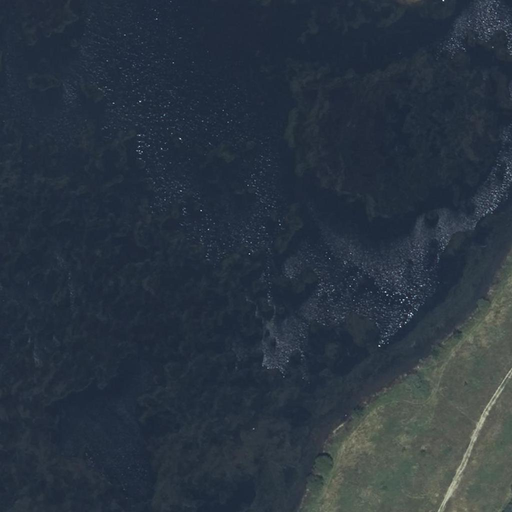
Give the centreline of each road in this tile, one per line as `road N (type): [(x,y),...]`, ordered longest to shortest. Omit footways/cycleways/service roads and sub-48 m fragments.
road 1 (track): [(441,511),(511,368)]
road 2 (track): [(402,511),(488,404)]
